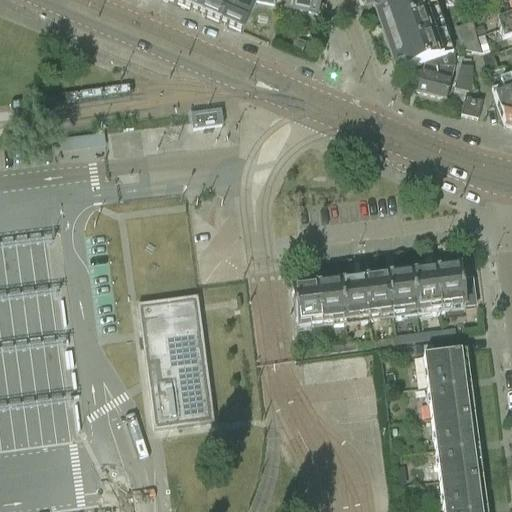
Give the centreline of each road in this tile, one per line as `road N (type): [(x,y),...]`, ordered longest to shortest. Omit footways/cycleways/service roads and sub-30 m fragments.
road 1 (tertiary): [(58,13),(210,77),(281,93)]
road 2 (tertiary): [(281,93),(248,68),(88,0)]
road 3 (residential): [(306,245),(466,224),(501,227)]
road 4 (tertiary): [(509,176),(348,119)]
road 5 (residential): [(348,119),(370,84),(339,0)]
